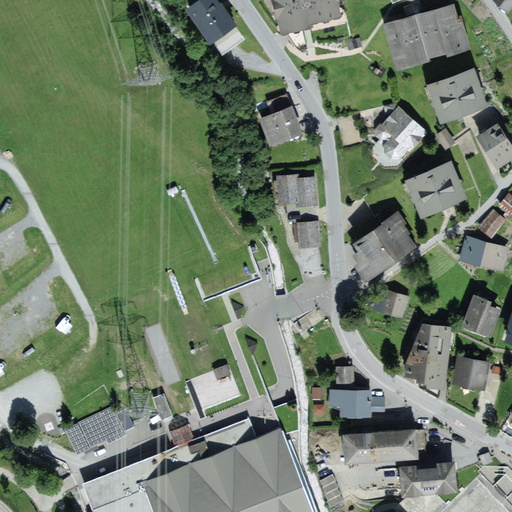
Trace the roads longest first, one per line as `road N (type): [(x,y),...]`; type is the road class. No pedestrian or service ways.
road 1 (tertiary): [(238,0),(317,113),(329,162),(341,313),(355,351),(383,378),(511,451)]
road 2 (track): [(0,156),(90,319),(77,360),(0,402)]
